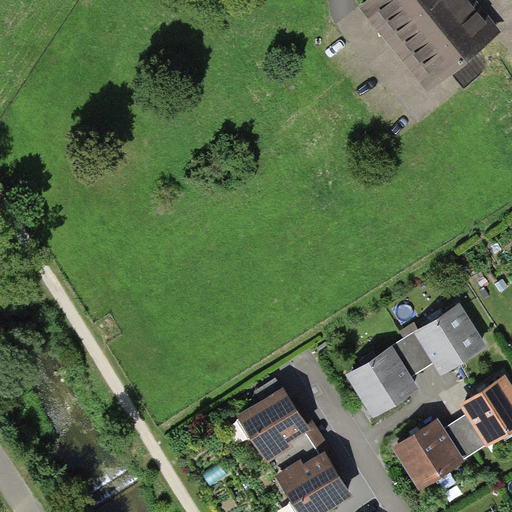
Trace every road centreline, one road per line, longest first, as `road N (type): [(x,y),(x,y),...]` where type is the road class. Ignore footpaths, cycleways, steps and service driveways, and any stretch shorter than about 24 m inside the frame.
road 1 (track): [(191,511),(0,206)]
road 2 (residential): [(396,511),(302,363)]
